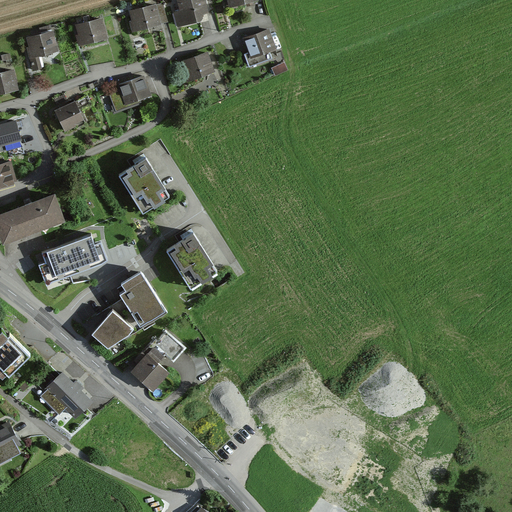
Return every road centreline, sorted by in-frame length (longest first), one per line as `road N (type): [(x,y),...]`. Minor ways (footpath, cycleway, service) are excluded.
road 1 (track): [(270,0),(293,61),(285,141),(399,317),(411,368),(396,411),(377,430),(291,421),(260,436),(219,476)]
road 2 (tertiary): [(20,298),(213,470)]
road 3 (residential): [(0,392),(78,454),(150,489),(182,500),(213,470)]
road 4 (residential): [(57,168),(157,124),(169,109),(153,64)]
road 5 (residential): [(153,64),(28,103)]
